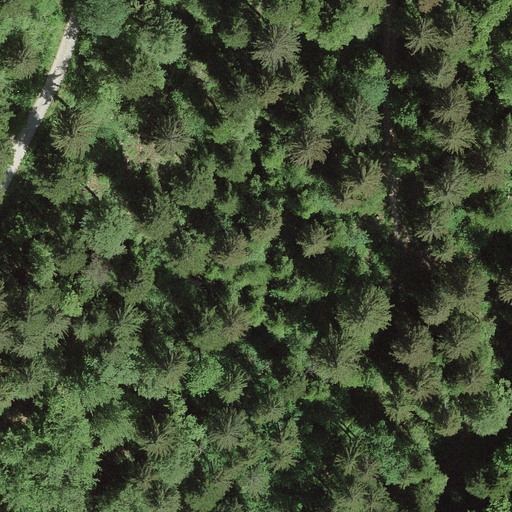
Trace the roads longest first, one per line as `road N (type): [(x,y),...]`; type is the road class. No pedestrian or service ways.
road 1 (track): [(298,511),(373,337),(395,261)]
road 2 (track): [(395,261),(386,0)]
road 3 (track): [(81,0),(0,194)]
